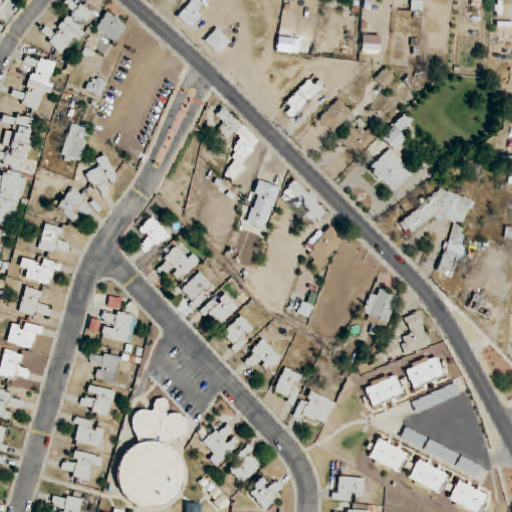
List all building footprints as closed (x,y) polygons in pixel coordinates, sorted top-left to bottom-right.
[(0,0),(0,11),(9,0),(0,0)] [(202,3),(198,0),(191,0),(177,17),(191,31),(204,17),(196,9),(202,3)] [(47,42),(64,56),(96,16),(79,2),(47,42)] [(117,42),(128,25),(107,12),(96,29),(117,42)] [(153,51),(150,49),(157,36),(136,25),(123,50),(137,57),(121,86),(131,91),(153,51)] [(204,41),(218,54),(231,41),(218,28),(204,41)] [(380,35),(363,35),(362,54),(379,54),(380,35)] [(41,111),(50,84),(48,83),(55,63),(37,57),(21,104),(41,111)] [(145,84),(164,97),(180,73),(161,60),(145,84)] [(384,89),(396,77),(386,67),(374,79),(384,89)] [(86,90),(99,96),(106,82),(93,75),(86,90)] [(325,86),(314,75),(281,108),(292,119),(325,86)] [(353,113),(339,98),(319,118),(333,132),(353,113)] [(258,140),(225,107),(216,115),(222,122),(218,131),(226,139),(234,132),(242,140),(224,174),(234,184),(238,179),(258,140)] [(390,148),(369,169),(393,193),(413,172),(393,151),(405,139),(400,134),(413,120),(405,113),(380,138),(390,148)] [(34,123),(15,117),(11,132),(7,131),(3,146),(8,147),(5,157),(0,155),(0,163),(21,170),(34,123)] [(79,164),(91,128),(73,122),(60,158),(79,164)] [(339,139),(357,157),(374,140),(357,122),(339,139)] [(27,176),(1,169),(0,174),(0,224),(12,228),(27,176)] [(328,211),(296,179),(280,196),(312,227),(328,211)] [(267,229),(279,187),(258,180),(246,223),(267,229)] [(72,221),(79,212),(85,217),(95,206),(72,188),(56,208),(72,221)] [(474,201),(443,189),(399,223),(410,236),(435,216),(451,222),(454,227),(436,271),(451,277),(454,274),(468,241),(461,232),(474,201)] [(169,235),(152,217),(138,230),(146,239),(139,246),(148,254),(169,235)] [(62,238),(64,228),(45,224),(39,249),(67,256),(70,240),(62,238)] [(345,239),(328,225),(303,256),(320,269),(345,239)] [(199,261),(180,242),(158,265),(177,283),(199,261)] [(354,281),(348,279),(360,250),(345,244),(324,294),(333,298),(330,304),(342,309),(354,281)] [(53,286),(59,266),(27,255),(21,276),(53,286)] [(179,291),(195,308),(216,288),(201,271),(179,291)] [(399,299),(377,286),(362,312),(384,325),(399,299)] [(44,292),(26,287),(19,310),(47,319),(51,306),(41,302),(44,292)] [(238,308),(223,291),(200,312),(209,321),(214,316),(221,323),(238,308)] [(493,304),(478,293),(468,306),(483,317),(493,304)] [(104,325),(101,335),(129,343),(138,316),(116,310),(110,327),(104,325)] [(432,344),(419,312),(401,319),(408,334),(398,338),(405,355),(432,344)] [(255,329),(238,316),(221,338),(237,351),(255,329)] [(7,341),(34,350),(41,329),(14,320),(7,341)] [(343,333),(333,325),(328,330),(338,339),(343,333)] [(281,358),(263,339),(243,358),(254,369),(260,363),(267,371),(281,358)] [(30,369),(20,364),(23,356),(7,349),(0,366),(0,373),(24,384),(30,369)] [(90,364),(98,366),(96,379),(114,382),(120,357),(92,351),(90,364)] [(444,374),(435,356),(405,371),(414,388),(444,374)] [(297,401),(303,374),(282,369),(276,396),(297,401)] [(402,392),(394,375),(365,390),(373,407),(402,392)] [(12,409),(19,411),(22,398),(1,393),(4,384),(0,383),(0,416),(9,419),(12,409)] [(417,414),(460,394),(454,383),(411,403),(417,414)] [(115,393),(89,384),(80,408),(107,417),(115,393)] [(322,427),(335,405),(309,389),(296,412),(322,427)] [(169,438),(183,441),(188,418),(166,414),(169,401),(156,399),(153,413),(139,410),(132,445),(126,444),(115,499),(173,510),(184,452),(167,449),(169,438)] [(71,440),(99,448),(105,426),(77,418),(71,440)] [(209,458),(217,467),(243,441),(224,422),(204,442),(214,453),(209,458)] [(0,450),(4,452),(10,429),(0,426),(0,450)] [(405,428),(400,440),(476,477),(482,465),(405,428)] [(407,452),(377,440),(369,458),(398,471),(407,452)] [(262,464),(248,448),(227,467),(242,483),(262,464)] [(74,460),(64,458),(61,475),(88,481),(91,467),(100,468),(102,456),(75,451),(74,460)] [(409,477),(437,493),(447,475),(419,460),(409,477)] [(363,500),(363,477),(335,477),(335,500),(363,500)] [(248,492),(265,509),(285,489),(275,479),(268,486),(261,479),(248,492)] [(477,511),(486,497),(458,481),(448,499),(471,511),(477,511)] [(59,511),(83,511),(88,507),(69,488),(52,505),(59,511)] [(210,496),(217,511),(228,506),(222,491),(210,496)]
